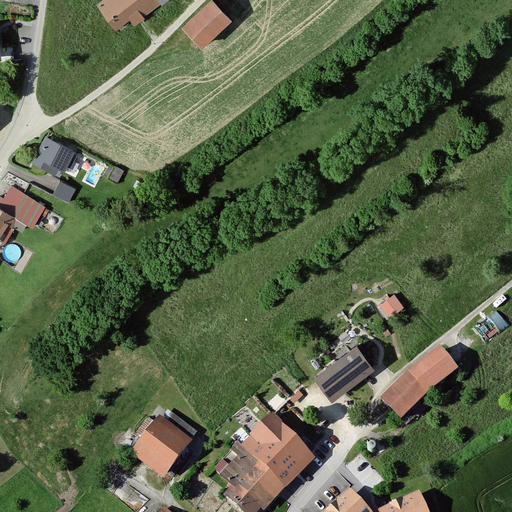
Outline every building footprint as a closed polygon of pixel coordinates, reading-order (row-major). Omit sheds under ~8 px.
[(101,0),(94,6),(113,30),(126,20),(131,27),(166,0),(101,0)] [(209,0),(208,0),(178,28),(198,49),(228,20),(209,0)] [(74,152),(43,136),(29,164),(44,171),(48,164),(64,172),(74,152)] [(75,187),(60,180),(54,192),(69,200),(75,187)] [(0,204),(0,235),(5,226),(10,229),(16,219),(30,227),(43,206),(10,187),(0,204)] [(394,295),(379,306),(388,318),(403,307),(394,295)] [(487,318),(497,332),(508,324),(499,310),(487,318)] [(494,336),(485,321),(476,326),(485,341),(494,336)] [(354,343),(311,374),(328,397),(371,366),(354,343)] [(405,374),(378,401),(398,421),(423,395),(455,371),(437,348),(405,374)] [(258,511),(311,458),(268,415),(231,453),(236,458),(218,477),(230,489),(223,496),(240,511),(258,511)] [(190,442),(157,417),(128,455),(161,480),(190,442)] [(370,511),(350,490),(327,511),(370,511)] [(426,511),(419,495),(380,511),(426,511)]
